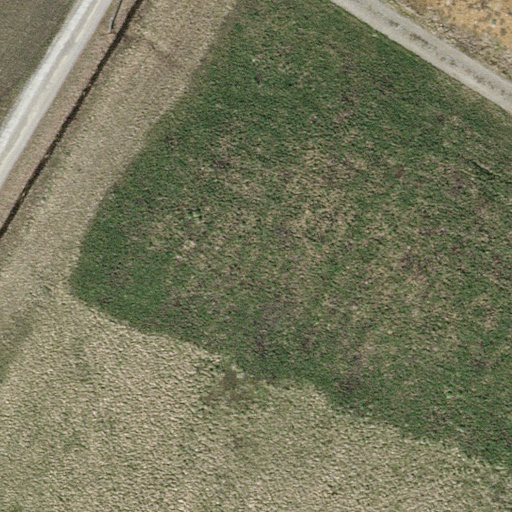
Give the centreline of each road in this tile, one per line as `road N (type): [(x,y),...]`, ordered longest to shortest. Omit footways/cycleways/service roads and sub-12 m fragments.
road 1 (unclassified): [(0,178),(111,0)]
road 2 (track): [(511,87),(371,0)]
